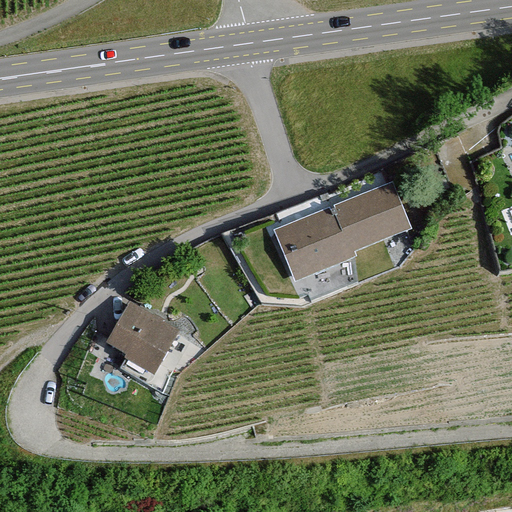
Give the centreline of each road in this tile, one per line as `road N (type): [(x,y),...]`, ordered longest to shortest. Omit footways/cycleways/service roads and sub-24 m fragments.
road 1 (primary): [(511,6),(249,43)]
road 2 (primary): [(249,43),(0,79)]
